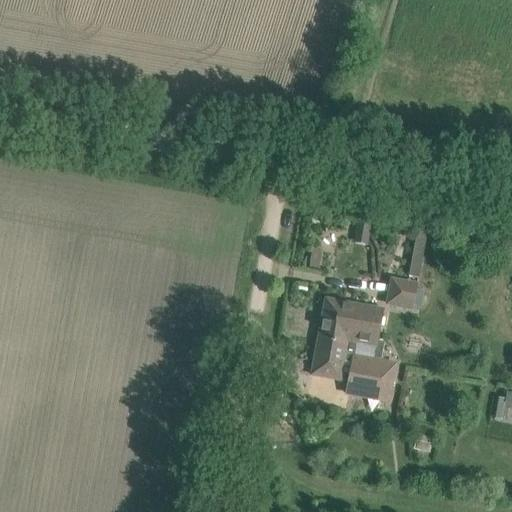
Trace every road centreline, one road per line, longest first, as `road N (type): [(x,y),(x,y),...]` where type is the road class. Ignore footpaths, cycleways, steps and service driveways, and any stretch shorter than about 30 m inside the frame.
road 1 (unclassified): [(220,511),(282,163)]
road 2 (unclassified): [(282,163),(0,115)]
road 3 (unclassified): [(511,201),(282,163)]
